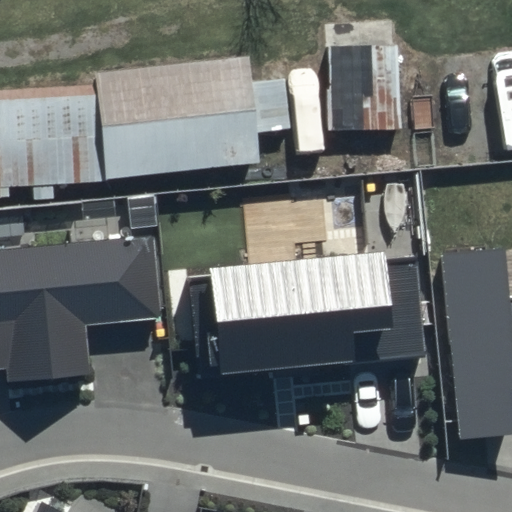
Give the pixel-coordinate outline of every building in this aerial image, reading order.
[(0,85),(0,190),(262,160),(250,57),(0,85)] [(154,233),(0,248),(0,367),(4,367),(5,382),(95,373),(90,325),(162,318),(154,233)] [(511,297),(510,298),(505,247),(441,253),(459,436),(511,430),(511,297)] [(211,274),(189,276),(199,375),(425,352),(416,264),(385,267),(383,251),(210,268),(211,274)] [(54,511),(38,503),(32,511),(54,511)]
